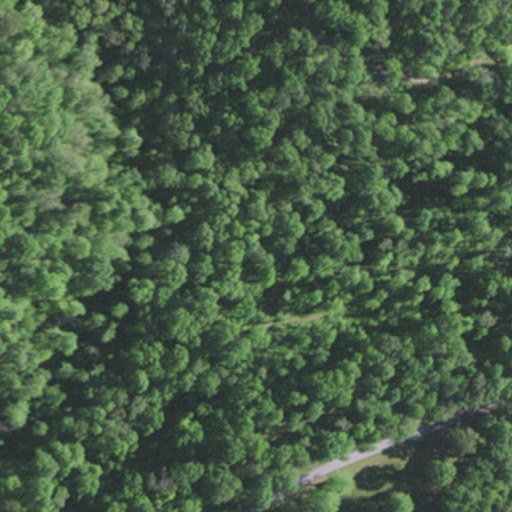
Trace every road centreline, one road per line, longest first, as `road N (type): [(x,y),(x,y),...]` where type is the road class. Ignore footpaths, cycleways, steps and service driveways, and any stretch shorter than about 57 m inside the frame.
road 1 (residential): [(0,402),(142,258),(163,223),(174,179),(161,129),(67,43),(36,0)]
road 2 (residential): [(511,391),(339,463),(254,511)]
